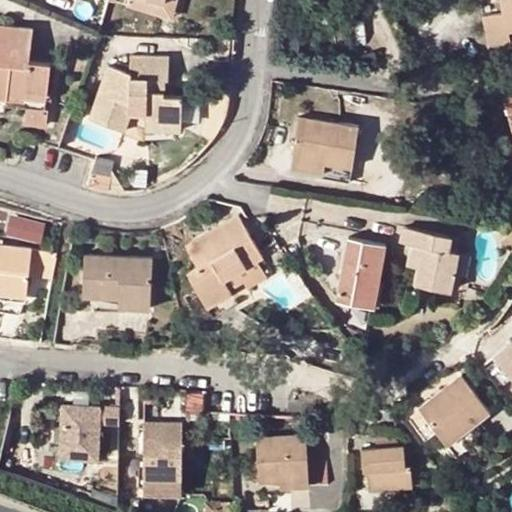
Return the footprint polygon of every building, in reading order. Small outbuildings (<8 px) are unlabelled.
[(170,16),(175,0),(164,0),(164,2),(155,0),(131,0),(130,4),(170,16)] [(511,0),(500,0),(502,12),(483,15),(488,44),(510,40),(508,31),(511,30),(511,0)] [(33,27),(0,22),(0,96),(8,97),(7,109),(44,114),(51,62),(30,60),(33,27)] [(166,96),(166,93),(160,93),(160,80),(166,80),(170,80),(171,56),(132,56),(131,73),(111,65),(93,118),(125,130),(129,121),(148,128),(181,129),(182,96),(166,96)] [(359,126),(298,116),(292,158),(325,163),(352,166),(359,126)] [(324,172),(325,163),(292,158),(291,166),(324,172)] [(200,266),(190,272),(215,315),(240,301),(232,287),(226,277),(259,256),(263,253),(239,213),(188,244),(200,266)] [(7,215),(2,233),(38,241),(43,223),(7,215)] [(449,289),(452,272),(456,251),(448,249),(450,234),(405,226),(403,240),(413,242),(411,254),(421,255),(419,265),(416,283),(432,286),(449,289)] [(385,244),(350,238),(339,298),(374,304),(385,244)] [(33,246),(0,243),(0,290),(29,293),(33,246)] [(52,278),(58,252),(38,248),(32,273),(52,278)] [(456,251),(452,272),(466,275),(470,253),(456,251)] [(410,264),(419,265),(421,255),(411,254),(410,264)] [(259,256),(226,277),(232,287),(245,279),(248,284),(268,273),(259,256)] [(155,264),(87,260),(85,295),(121,297),(120,306),(152,308),(155,264)] [(430,296),(432,286),(416,283),(415,293),(430,296)] [(248,294),(240,308),(266,323),(267,305),(248,294)] [(511,341),(497,354),(511,373),(511,341)] [(464,374),(421,408),(450,444),(493,411),(464,374)] [(139,386),(122,386),(122,421),(139,421),(139,386)] [(209,391),(191,390),(192,416),(209,417),(209,412),(209,391)] [(102,405),(65,404),(65,457),(102,457),(102,405)] [(184,421),(145,421),(145,478),(140,478),(139,495),(182,496),(184,421)] [(309,435),(259,437),(261,479),(284,478),(311,476),(309,435)] [(379,438),(380,446),(401,445),(400,436),(379,438)] [(406,444),(401,445),(380,446),(364,448),(366,470),(369,470),(371,491),(414,487),(413,464),(408,464),(406,444)] [(311,476),(284,478),(285,487),(312,485),(311,476)]
